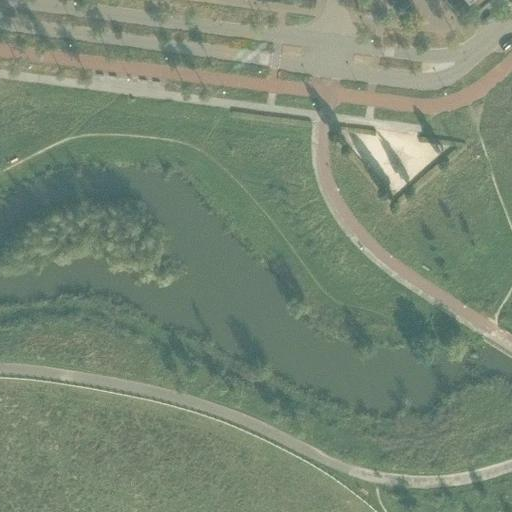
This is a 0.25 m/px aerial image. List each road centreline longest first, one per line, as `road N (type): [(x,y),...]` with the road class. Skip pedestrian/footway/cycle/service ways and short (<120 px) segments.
road 1 (tertiary): [(329,44),(0,1)]
road 2 (tertiary): [(0,28),(326,73)]
road 3 (tertiary): [(326,73),(408,85),(452,82),(481,51)]
road 4 (tertiary): [(481,51),(420,58),(329,44)]
